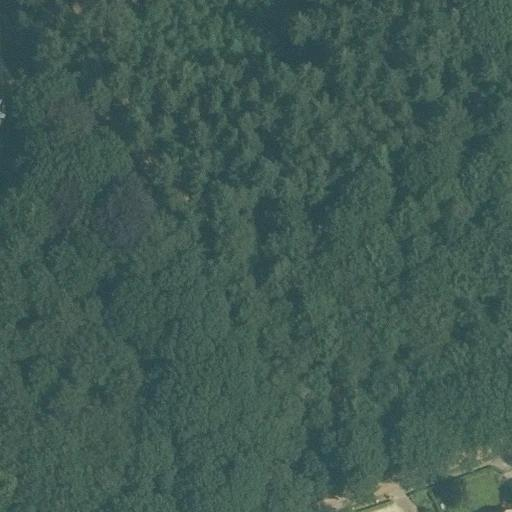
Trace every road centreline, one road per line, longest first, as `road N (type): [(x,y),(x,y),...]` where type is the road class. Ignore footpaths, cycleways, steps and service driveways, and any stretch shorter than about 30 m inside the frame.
road 1 (track): [(231,511),(0,87)]
road 2 (track): [(299,511),(511,439)]
